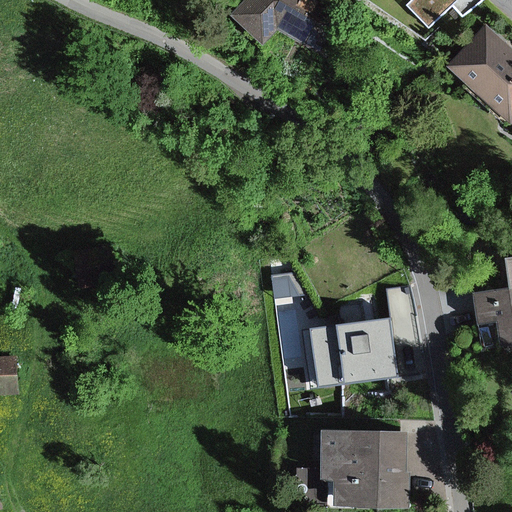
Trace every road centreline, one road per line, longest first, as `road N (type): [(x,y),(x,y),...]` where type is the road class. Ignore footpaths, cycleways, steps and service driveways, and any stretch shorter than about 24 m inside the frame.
road 1 (residential): [(464,511),(434,281),(391,199),(345,150),(266,92),(80,0)]
road 2 (track): [(32,511),(23,487),(24,430),(42,371),(48,308)]
